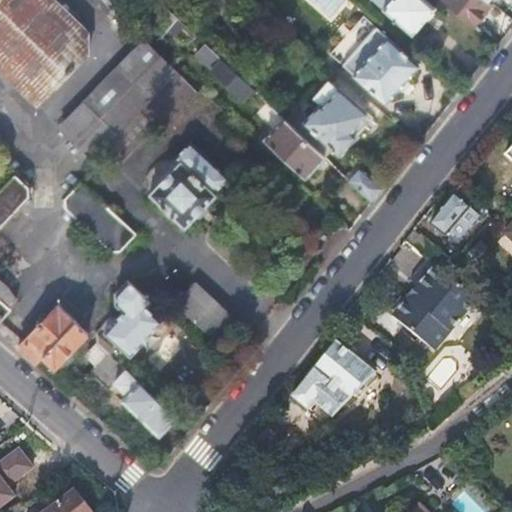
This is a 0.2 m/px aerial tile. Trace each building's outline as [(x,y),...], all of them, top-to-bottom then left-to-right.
[(88,56),(87,32),(49,0),(0,0),(0,73),(38,109),(88,56)] [(424,0),(369,0),(412,37),(434,8),(424,0)] [(442,0),(478,29),(487,16),(484,12),(492,3),(487,0),(442,0)] [(148,18),(164,33),(178,19),(162,3),(148,18)] [(164,33),(161,37),(168,43),(185,25),(178,19),(164,33)] [(354,75),(386,103),(418,66),(388,38),(354,75)] [(140,109),(158,126),(163,130),(197,92),(143,42),(60,129),(93,160),(104,147),(140,109)] [(224,62),(207,46),(197,57),(214,73),(224,62)] [(245,101),(254,91),(224,62),(214,73),(245,101)] [(301,134),(325,157),(333,148),(339,155),(356,137),(350,132),(368,113),(340,87),(338,90),(330,81),(315,98),(324,105),(306,124),(308,126),(301,134)] [(122,163),(158,126),(140,109),(104,147),(122,163)] [(303,179),(325,157),(301,134),(284,119),(263,140),(303,179)] [(183,163),(158,189),(153,195),(188,228),(220,195),(217,191),(231,177),(191,141),(177,157),(183,163)] [(153,183),(158,189),(183,163),(177,157),(153,183)] [(350,180),(373,201),(382,189),(361,169),(350,180)] [(0,189),(0,322),(11,309),(0,299),(0,228),(29,198),(29,189),(14,174),(0,189)] [(139,235),(82,184),(67,200),(68,209),(115,252),(123,252),(139,235)] [(453,198),(431,226),(449,240),(451,237),(459,244),(480,219),(453,198)] [(450,335),(477,300),(425,259),(408,281),(416,287),(421,292),(413,302),(408,298),(405,301),(400,298),(391,310),(394,314),(392,318),(429,348),(444,329),(450,335)] [(154,301),(129,278),(117,290),(116,305),(123,311),(104,333),(130,356),(164,320),(150,306),(154,301)] [(196,282),(176,304),(220,345),(240,322),(196,282)] [(421,292),(416,287),(408,298),(413,302),(421,292)] [(18,348),(37,364),(43,358),(75,324),(57,307),(18,348)] [(75,324),(43,358),(54,368),(86,334),(75,324)] [(435,353),(450,335),(444,329),(429,348),(435,353)] [(315,405),(332,418),(369,370),(336,344),(293,399),(308,411),(315,405)] [(86,358),(95,366),(107,353),(98,345),(86,358)] [(95,366),(88,374),(107,392),(114,383),(125,393),(119,399),(159,436),(176,417),(107,353),(95,366)] [(61,386),(70,393),(88,374),(95,366),(86,358),(61,386)] [(326,426),(332,418),(315,405),(308,411),(326,426)] [(10,473),(13,470),(0,454),(0,506),(23,489),(10,473)] [(479,488),(454,468),(443,482),(468,501),(479,488)] [(26,486),(13,470),(10,473),(23,489),(26,486)] [(88,511),(73,492),(47,511),(88,511)]
